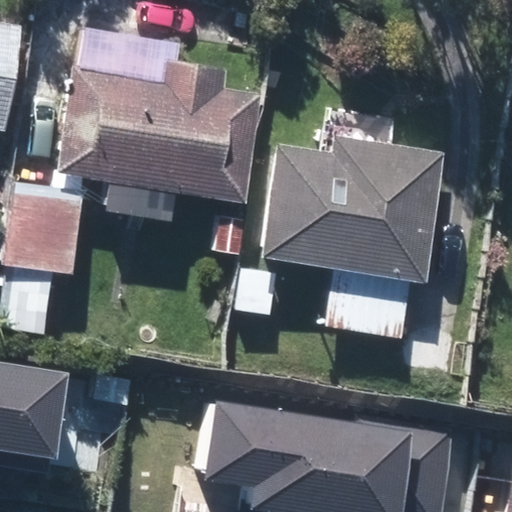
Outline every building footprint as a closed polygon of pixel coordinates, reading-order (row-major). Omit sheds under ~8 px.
[(0,116),(15,21),(0,19),(0,116)] [(66,65),(51,168),(234,194),(249,91),(216,86),(219,67),(158,59),(155,77),(66,65)] [(432,166),(269,151),(255,254),(422,270),(432,166)] [(73,186),(9,178),(0,250),(0,255),(63,263),(73,186)] [(400,279),(323,277),(322,325),(348,325),(347,357),(397,358),(400,279)] [(54,289),(0,288),(0,326),(54,326),(54,289)] [(53,365),(0,356),(0,457),(38,463),(53,365)] [(433,511),(447,431),(204,391),(192,465),(242,473),(235,511),(319,511),(320,507),(347,511),(433,511)] [(511,511),(511,465),(503,511),(511,511)]
